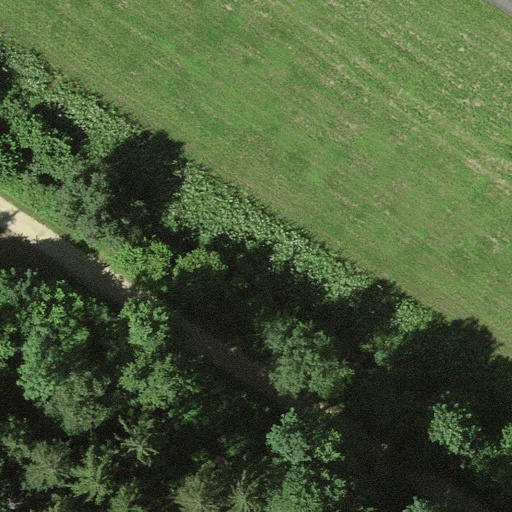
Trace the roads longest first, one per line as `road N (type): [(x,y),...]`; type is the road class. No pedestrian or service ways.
road 1 (track): [(0,291),(144,311),(462,511)]
road 2 (track): [(144,311),(0,216)]
